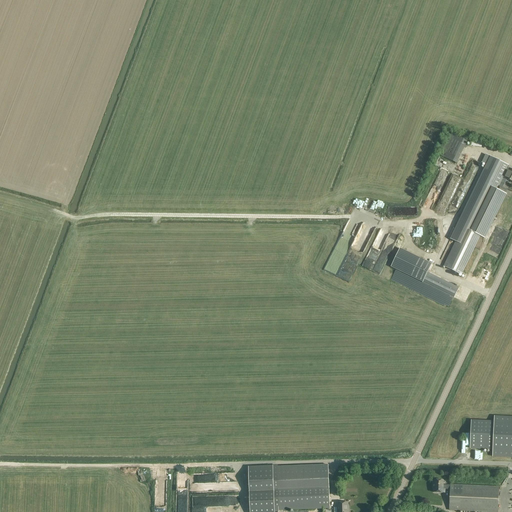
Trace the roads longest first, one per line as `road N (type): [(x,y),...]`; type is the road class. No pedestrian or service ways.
road 1 (track): [(53,209),(82,218),(358,218),(399,224),(440,246),(485,151)]
road 2 (tertiary): [(390,511),(511,250)]
road 3 (track): [(0,463),(182,466)]
